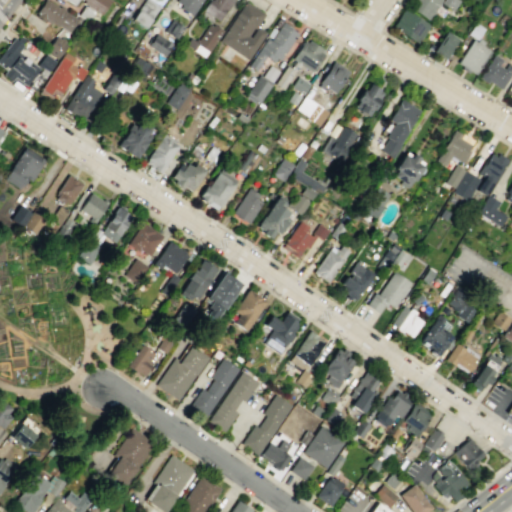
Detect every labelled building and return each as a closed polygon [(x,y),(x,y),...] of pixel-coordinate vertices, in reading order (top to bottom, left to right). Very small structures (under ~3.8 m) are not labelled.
[(77,18),(44,0),(42,0),(34,14),(68,33),(77,18)] [(100,15),(108,0),(65,0),(75,5),(78,2),(100,15)] [(130,19),(142,0),(148,0),(158,6),(143,28),(130,19)] [(177,7),(179,4),(174,0),(201,0),(191,16),(177,7)] [(208,0),(203,13),(221,21),(229,0),(208,0)] [(414,0),(409,10),(430,20),(439,0),(414,0)] [(441,0),(458,0),(452,11),(440,3),(441,0)] [(247,59),(264,32),(255,27),(263,13),(243,1),(218,42),(247,59)] [(428,25),(403,8),(391,26),(416,44),(428,25)] [(175,39),(163,31),(169,20),(181,27),(175,39)] [(205,54),(221,30),(208,21),(192,46),(205,54)] [(265,56),(277,63),(296,32),(280,22),(269,40),(265,37),(249,63),(257,68),(265,56)] [(483,28),(474,22),(466,34),(475,40),(483,28)] [(444,59),(456,39),(443,31),(431,52),(444,59)] [(147,45),(154,33),(170,44),(163,55),(147,45)] [(45,50),(56,58),(66,43),(55,35),(45,50)] [(0,66),(5,69),(1,75),(10,81),(13,77),(25,86),(38,66),(16,53),(22,44),(10,37),(0,53),(0,66)] [(477,38),(483,42),(481,45),(489,50),(473,74),(456,62),(471,39),(475,42),(477,38)] [(311,73),(324,51),(304,40),(291,61),(311,73)] [(70,63),(73,58),(63,52),(40,90),(50,96),(53,90),(59,94),(70,76),(78,80),(83,71),(70,63)] [(46,72),(54,61),(43,54),(36,64),(46,72)] [(148,63),(128,54),(120,73),(140,82),(148,63)] [(492,54),(501,60),(497,65),(502,69),(506,63),(511,67),(511,69),(499,89),(487,81),(485,83),(476,77),(492,54)] [(316,84),(333,94),(347,70),(331,60),(316,84)] [(244,96),(257,104),(271,81),(258,73),(244,96)] [(93,81),(83,75),(62,108),(82,120),(99,93),(89,87),(93,81)] [(188,89),(177,82),(163,102),(174,109),(188,89)] [(382,92),(366,83),(351,108),(367,117),(382,92)] [(294,111),(318,125),(326,111),(302,97),(294,111)] [(388,119),(394,122),(378,150),(391,158),(418,109),(399,99),(388,119)] [(116,146),(136,158),(152,130),(132,118),(116,146)] [(320,152),(340,161),(353,133),(339,126),(333,139),(327,136),(320,152)] [(452,129),(461,135),(460,137),(470,143),(466,149),(469,151),(461,163),(449,156),(443,167),(433,161),(452,129)] [(158,173),(177,143),(160,133),(142,163),(158,173)] [(42,157),(19,147),(3,181),(19,188),(23,179),(31,182),(42,157)] [(389,177),(408,188),(423,161),(403,150),(389,177)] [(476,174),(482,177),(474,190),(484,196),(505,160),(490,151),(476,174)] [(270,174),(282,181),(291,163),(279,157),(270,174)] [(174,168),(168,179),(190,192),(202,171),(186,160),(180,171),(174,168)] [(318,193),(323,185),(298,171),(303,163),(297,160),(288,176),(318,193)] [(453,164),(463,170),(451,188),(442,182),(453,164)] [(197,199),(216,210),(234,180),(215,168),(197,199)] [(463,170),(478,178),(466,200),(451,192),(463,170)] [(52,197),(66,206),(81,184),(67,175),(52,197)] [(511,203),(511,181),(503,199),(511,203)] [(387,193),(375,187),(364,213),(375,218),(387,193)] [(246,189),(230,212),(247,223),(262,200),(246,189)] [(76,210),(93,221),(105,203),(89,192),(76,210)] [(486,195),(497,202),(493,208),(505,216),(499,226),(475,212),(486,195)] [(270,238),(274,231),(278,233),(290,214),(280,208),(283,203),(273,197),(254,228),(270,238)] [(42,220),(18,204),(8,218),(33,234),(42,220)] [(129,215),(114,206),(98,234),(114,242),(129,215)] [(321,239),(326,230),(314,223),(310,229),(298,220),(280,248),(298,259),(314,234),(321,239)] [(147,257),(161,236),(140,222),(126,243),(147,257)] [(76,258),(90,264),(98,244),(84,238),(76,258)] [(150,263),(158,269),(161,265),(172,273),(186,253),(166,240),(150,263)] [(345,251),(329,243),(312,273),(327,282),(345,251)] [(395,266),(400,256),(386,250),(382,260),(395,266)] [(122,276),(136,283),(144,265),(131,258),(122,276)] [(193,302),(214,268),(198,258),(177,292),(193,302)] [(336,290),(353,301),(371,273),(354,262),(347,272),(348,272),(336,290)] [(391,308),(408,282),(391,271),(376,295),(372,292),(364,305),(377,313),(384,303),(391,308)] [(196,311),(212,322),(239,284),(223,273),(196,311)] [(466,321),(474,309),(461,301),(466,293),(456,286),(443,306),(466,321)] [(261,298),(243,290),(229,323),(247,331),(261,298)] [(389,324),(410,338),(422,319),(400,306),(389,324)] [(490,322),(502,331),(510,320),(497,311),(490,322)] [(416,344),(438,356),(449,335),(438,330),(444,319),(433,313),(416,344)] [(501,335),(511,342),(511,322),(510,321),(501,335)] [(292,351),(309,327),(323,337),(306,361),(292,351)] [(476,354),(453,342),(443,360),(467,372),(476,354)] [(125,367),(141,346),(153,355),(147,363),(151,366),(143,377),(135,371),(134,373),(125,367)] [(179,360),(189,346),(206,358),(177,400),(154,385),(173,356),(179,360)] [(322,369),(337,347),(354,357),(339,380),(322,369)] [(188,405),(201,386),(204,388),(212,377),(208,374),(221,355),(238,367),(204,416),(188,405)] [(479,392),(492,370),(481,364),(468,385),(479,392)] [(348,393),(367,366),(383,377),(360,411),(349,404),(354,397),(348,393)] [(207,419),(241,369),(256,380),(243,399),(240,396),(232,408),(236,410),(222,430),(207,419)] [(376,416),(396,388),(411,399),(400,414),(396,411),(386,424),(376,416)] [(241,440),(254,422),(257,424),(265,412),(261,410),(274,391),(290,402),(257,451),(241,440)] [(402,417),(413,400),(428,410),(417,427),(402,417)] [(0,428),(13,414),(0,403),(0,428)] [(8,436),(23,448),(34,435),(19,422),(8,436)] [(302,450),(320,423),(344,439),(326,466),(302,450)] [(151,440),(128,427),(111,456),(114,458),(102,478),(122,490),(151,440)] [(433,449),(423,442),(434,428),(443,435),(433,449)] [(401,446),(409,434),(420,441),(412,453),(401,446)] [(450,452),(467,437),(482,454),(472,463),(465,469),(450,452)] [(257,456),(279,470),(288,456),(282,453),(288,444),(280,439),(275,447),(267,442),(257,456)] [(325,471),(338,452),(344,456),(331,475),(325,471)] [(192,469),(170,455),(141,499),(161,511),(162,511),(175,493),(176,494),(192,469)] [(288,469),(297,455),(311,464),(302,478),(288,469)] [(0,458),(0,489),(12,464),(0,458)] [(431,486),(455,469),(466,484),(457,490),(462,496),(452,502),(444,491),(438,495),(431,486)] [(12,504),(24,511),(30,511),(44,490),(53,496),(59,486),(34,470),(12,504)] [(202,511),(217,486),(198,475),(177,511),(175,511),(174,511),(202,511)] [(315,495),(326,477),(340,486),(329,503),(315,495)] [(372,494),(380,484),(395,495),(387,505),(372,494)] [(411,484),(396,494),(409,511),(423,511),(429,508),(411,484)] [(77,511),(79,511),(90,499),(80,491),(76,497),(67,490),(60,499),(77,511)] [(42,511),(71,511),(53,498),(42,511)] [(250,511),(252,509),(235,500),(228,511),(250,511)] [(368,511),(375,502),(389,511),(368,511)]
